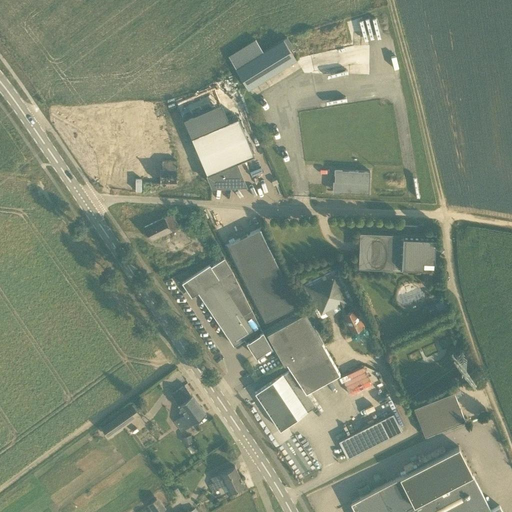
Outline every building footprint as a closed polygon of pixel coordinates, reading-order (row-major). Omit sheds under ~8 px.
[(283,39),(283,38),(263,50),(255,38),(245,44),(228,55),(236,67),(235,67),(248,88),(296,59),(290,50),(294,47),(287,36),(283,39)] [(238,117),(191,136),(207,174),(211,185),(221,181),(222,184),(231,180),(233,184),(242,180),(234,162),(253,154),(238,117)] [(122,119),(76,126),(102,164),(106,161),(115,173),(127,165),(122,157),(119,152),(115,155),(103,138),(124,135),(122,119)] [(163,151),(164,135),(155,135),(154,151),(163,151)] [(176,183),(176,169),(176,160),(162,160),(161,170),(160,170),(160,183),(176,183)] [(369,193),(370,171),(335,169),(334,191),(369,193)] [(178,227),(172,213),(145,226),(144,226),(151,240),(178,227)] [(433,273),(435,232),(424,231),(424,228),(420,228),(420,225),(403,224),(403,231),(401,272),(433,273)] [(263,322),(299,304),(266,236),(261,227),(225,245),(229,254),(263,322)] [(401,272),(403,231),(360,229),(358,270),(401,272)] [(232,269),(224,257),(211,266),(209,264),(182,282),(191,296),(198,292),(234,345),(244,338),(256,357),(271,346),(232,269)] [(349,311),(346,306),(353,302),(336,268),(303,285),(319,319),(341,309),(344,314),(342,315),(350,333),(364,326),(355,308),(349,311)] [(339,373),(305,311),(266,333),(284,364),(287,362),(291,369),(282,374),(255,392),(280,429),(315,406),(306,392),(339,373)] [(192,394),(185,385),(172,394),(184,411),(173,419),(182,431),(206,413),(192,394)] [(426,438),(464,423),(466,422),(453,389),(412,404),(426,438)] [(387,391),(364,400),(372,419),(395,409),(387,391)] [(108,437),(139,415),(131,403),(99,426),(108,437)] [(339,440),(348,458),(402,430),(393,413),(339,440)] [(492,511),(471,471),(458,446),(378,488),(359,497),(367,511),(492,511)] [(407,460),(412,466),(419,460),(414,453),(407,460)] [(229,493),(244,485),(234,465),(219,473),(220,473),(210,477),(213,482),(208,484),(211,490),(221,486),(224,491),(228,489),(229,493)] [(159,511),(166,508),(158,496),(147,503),(152,511),(159,511)]
